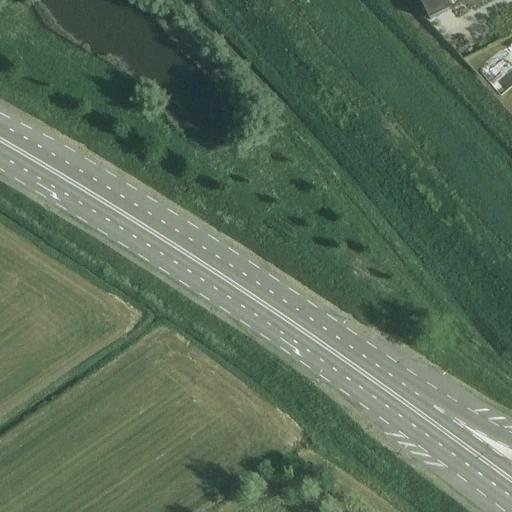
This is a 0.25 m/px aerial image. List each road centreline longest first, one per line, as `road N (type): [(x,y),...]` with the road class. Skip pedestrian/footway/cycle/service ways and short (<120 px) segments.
road 1 (primary): [(360,372),(0,142)]
road 2 (primary): [(511,484),(360,372)]
road 3 (primary): [(511,447),(360,372)]
